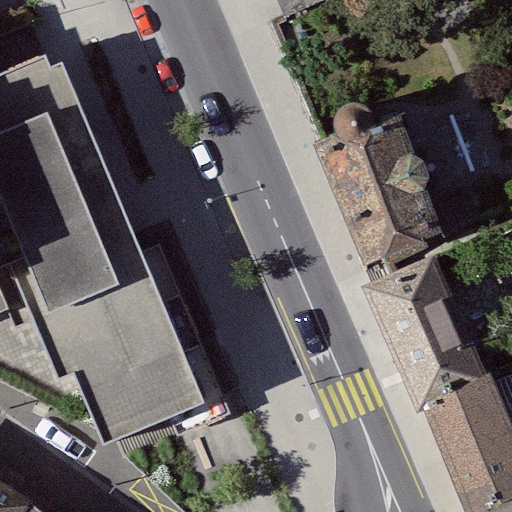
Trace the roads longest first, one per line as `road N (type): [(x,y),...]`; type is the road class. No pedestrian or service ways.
road 1 (primary): [(386,511),(185,0)]
road 2 (residential): [(116,511),(0,426)]
